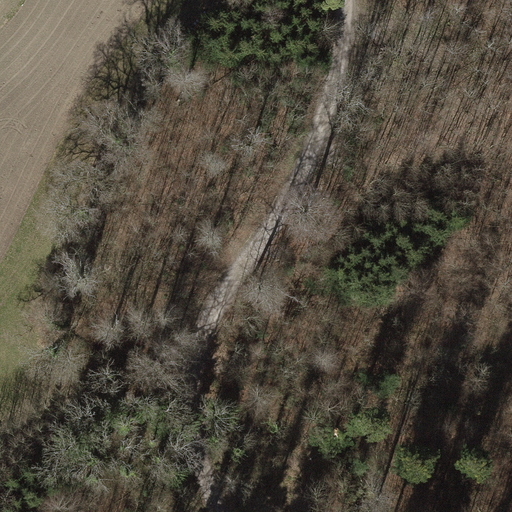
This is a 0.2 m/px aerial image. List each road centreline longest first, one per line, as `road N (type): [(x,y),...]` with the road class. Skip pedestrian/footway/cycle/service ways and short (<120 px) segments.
road 1 (track): [(219,511),(197,421),(201,360),(217,314),(279,227),(321,140),(349,0)]
road 2 (track): [(348,6),(441,29),(477,20),(495,0)]
